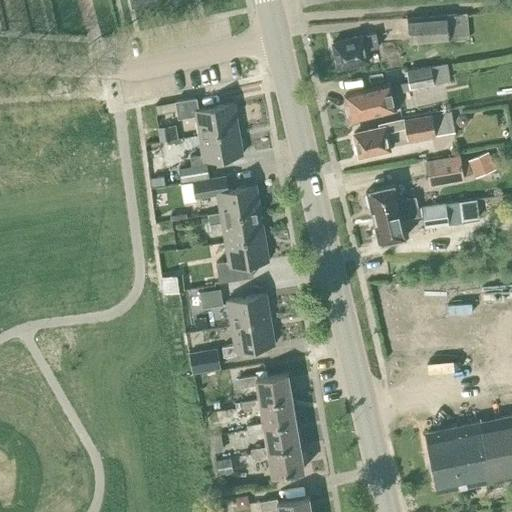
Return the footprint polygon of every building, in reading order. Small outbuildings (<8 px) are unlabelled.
[(448,41),(467,39),(464,14),(445,16),(444,15),(406,19),(409,44),(447,40),(448,41)] [(365,49),(378,46),(374,32),(360,36),(360,35),(332,42),(335,54),(333,58),(334,63),(337,64),(338,68),(368,61),(365,49)] [(409,87),(449,80),(446,64),(406,71),(408,81),(388,84),(344,94),(347,105),(345,105),(348,116),(350,116),(350,118),(393,108),(389,90),(409,87)] [(198,135),(238,128),(233,103),(197,109),(195,97),(174,101),(177,118),(195,115),(198,135)] [(407,138),(433,134),(453,130),(451,112),(403,119),(403,118),(377,124),(377,127),(353,133),(355,143),(354,145),(356,150),(357,152),(358,156),(389,149),(385,131),(405,127),(407,138)] [(460,126),(467,125),(469,119),(465,114),(458,115),(456,121),(460,126)] [(73,118),(52,126),(50,122),(37,127),(40,136),(26,141),(37,170),(85,152),(73,118)] [(177,138),(175,124),(157,127),(159,141),(177,138)] [(203,160),(242,154),(238,128),(198,135),(201,154),(189,156),(191,165),(178,167),(180,181),(208,177),(206,163),(203,163),(203,160)] [(182,162),(178,139),(159,143),(162,165),(182,162)] [(495,168),(488,151),(467,160),(475,177),(495,168)] [(460,159),(459,154),(424,160),(429,187),(464,180),(463,175),(470,174),(467,158),(460,159)] [(255,184),(228,188),(225,175),(192,181),(195,197),(216,193),(219,212),(220,216),(259,209),(255,184)] [(372,216),(417,205),(415,196),(398,200),(394,184),(366,190),(367,194),(364,194),(367,205),(370,205),(372,216)] [(403,220),(421,215),(423,228),(448,224),(448,223),(478,219),(476,198),(445,202),(445,201),(421,205),(417,206),(417,205),(372,216),(375,227),(372,228),(375,239),(377,238),(378,242),(406,235),(403,220)] [(224,241),(264,234),(259,209),(220,216),(219,212),(207,214),(209,224),(222,222),(224,241)] [(250,263),(268,260),(264,234),(224,241),(227,260),(215,262),(218,282),(252,276),(250,263)] [(205,287),(202,262),(177,265),(180,290),(205,287)] [(223,305),(220,287),(198,291),(201,308),(223,305)] [(230,325),(270,318),(265,293),(226,299),(230,325)] [(235,350),(274,344),(270,318),(230,325),(233,344),(221,346),(223,357),(236,354),(235,350)] [(192,374),(220,369),(217,348),(189,353),(192,374)] [(260,405),(291,399),(287,373),(256,378),(255,374),(239,377),(241,386),(257,384),(259,398),(260,405)] [(295,422),(291,399),(260,405),(259,398),(243,401),(245,410),(261,408),(263,422),(264,428),(295,422)] [(219,410),(210,411),(211,421),(221,419),(219,410)] [(511,475),(511,414),(426,431),(429,451),(426,456),(427,465),(428,467),(433,468),(437,490),(511,475)] [(299,445),(295,422),(264,428),(263,422),(247,425),(249,434),(265,431),(267,446),(268,450),(299,445)] [(223,450),(221,440),(212,442),(214,452),(223,450)] [(303,469),(302,465),(299,445),(268,450),(267,446),(251,449),(253,458),(269,455),(272,474),(303,469)] [(218,476),(233,473),(230,458),(216,460),(218,476)] [(250,506),(248,494),(235,496),(237,509),(250,506)] [(310,511),(308,496),(277,502),(277,498),(260,501),(262,509),(277,507),(278,511),(310,511)]
